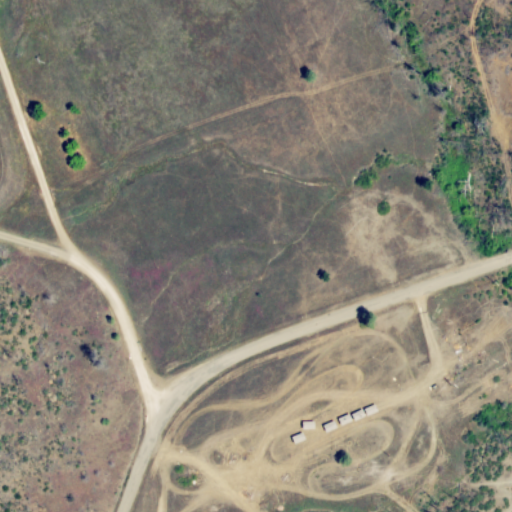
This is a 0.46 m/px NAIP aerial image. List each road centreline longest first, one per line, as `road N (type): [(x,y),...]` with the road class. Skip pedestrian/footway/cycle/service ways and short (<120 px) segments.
road 1 (track): [(476,0),(465,28),(431,50),(135,147),(50,209)]
road 2 (tertiary): [(156,419),(191,380),(255,344),(511,257)]
road 3 (track): [(511,511),(505,482),(462,479),(429,424),(415,388),(442,365),(417,289)]
